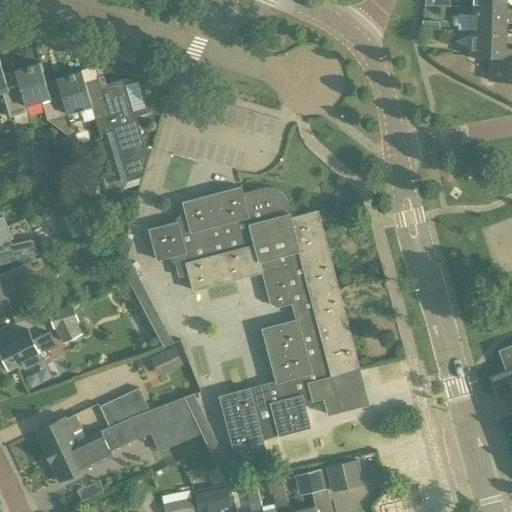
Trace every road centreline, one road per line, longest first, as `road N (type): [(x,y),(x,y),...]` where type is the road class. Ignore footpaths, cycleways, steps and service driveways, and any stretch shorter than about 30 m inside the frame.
road 1 (tertiary): [(489,511),(408,217),(397,145)]
road 2 (residential): [(0,1),(295,80)]
